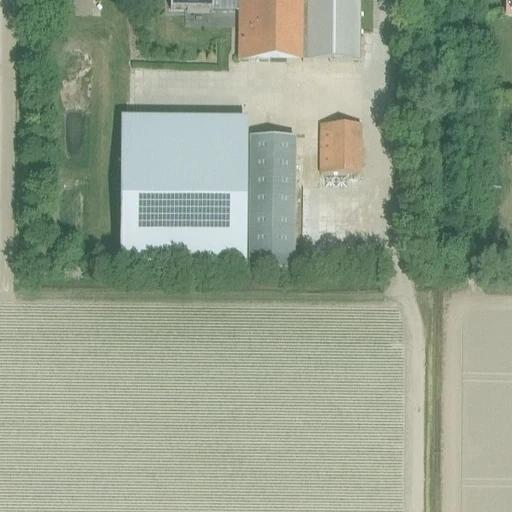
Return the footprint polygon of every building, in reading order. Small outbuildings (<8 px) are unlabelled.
[(168,0),(169,13),(212,13),(211,0),(168,0)] [(237,0),(237,63),(308,63),(308,0),(237,0)] [(360,0),(308,0),(308,63),(360,64),(360,0)] [(120,122),(119,267),(242,267),(243,123),(120,122)] [(360,192),(361,127),(319,127),(319,176),(336,176),(336,192),(360,192)] [(249,141),(249,272),(293,273),(293,141),(249,141)]
